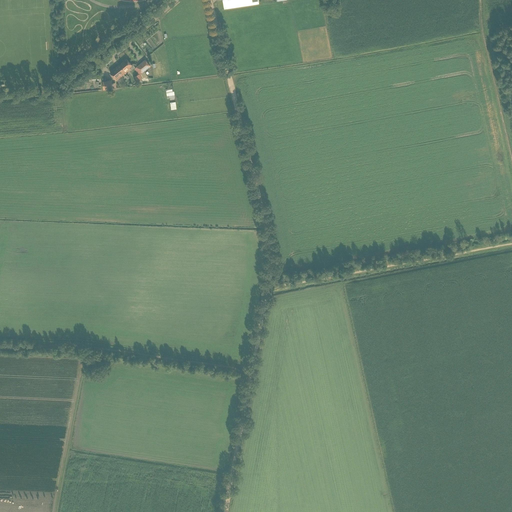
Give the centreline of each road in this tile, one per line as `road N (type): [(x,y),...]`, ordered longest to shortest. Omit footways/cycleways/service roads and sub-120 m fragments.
road 1 (track): [(269,288),(271,253),(210,0)]
road 2 (track): [(251,369),(226,511)]
